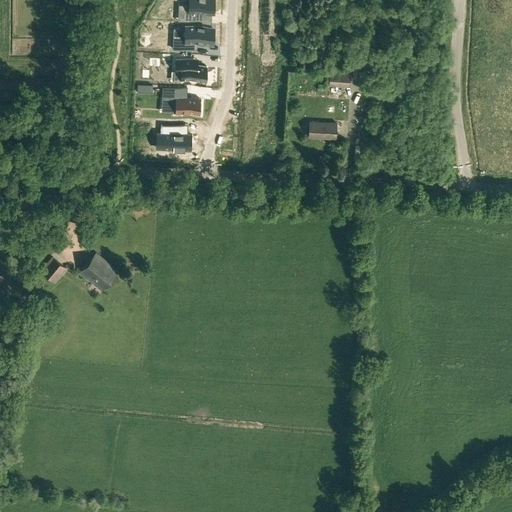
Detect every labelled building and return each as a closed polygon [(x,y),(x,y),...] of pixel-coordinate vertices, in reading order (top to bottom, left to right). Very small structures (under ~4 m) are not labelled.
[(185,10),(185,18),(202,19),(203,12),(212,13),(214,13),(214,6),(213,6),(213,0),(189,0),(189,11),(185,10)] [(482,0),(481,21),(481,32),(491,32),(499,33),(501,33),(502,1),(501,1),(498,1),(497,0),(482,0)] [(173,37),(173,49),(195,50),(196,43),(198,43),(197,44),(203,44),(203,43),(212,44),(213,28),(186,27),(186,29),(186,37),(173,37)] [(175,71),(175,72),(181,72),(181,80),(182,80),(206,81),(207,67),(197,66),(197,60),(190,60),(176,60),(175,71)] [(329,72),(328,86),(335,86),(335,89),(341,89),(341,86),(350,87),(350,74),(329,72)] [(137,91),(152,92),(153,84),(138,84),(137,91)] [(163,87),(162,98),(170,98),(170,99),(175,100),(175,107),(175,114),(200,115),(200,99),(186,98),(187,89),(163,87)] [(336,123),(309,121),(308,137),(335,138),(336,123)] [(161,130),(161,133),(164,133),(163,148),(173,148),(189,149),(190,134),(188,134),(188,126),(161,124),(161,130)] [(117,271),(95,252),(80,271),(103,289),(117,271)] [(54,281),(65,267),(52,257),(41,270),(54,281)]
